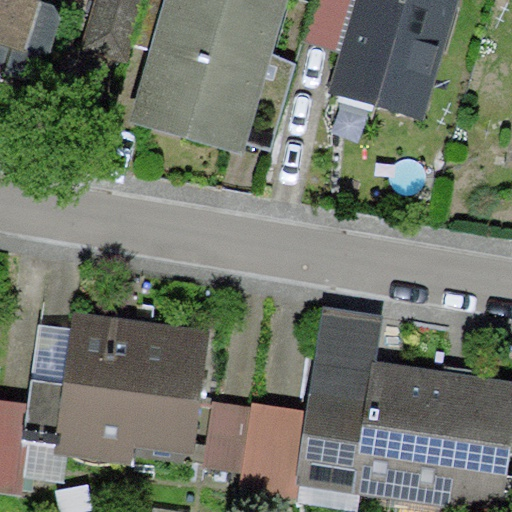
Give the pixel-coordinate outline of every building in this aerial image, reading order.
[(38,0),(0,0),(0,102),(24,109),(51,6),(38,3),(38,0)] [(100,0),(89,48),(129,57),(132,44),(142,0),(100,0)] [(145,0),(132,44),(167,52),(179,0),(145,0)] [(223,0),(222,7),(193,0),(179,0),(167,52),(151,117),(181,124),(187,100),(250,115),(276,0),(223,0)] [(353,0),(317,0),(306,38),(339,48),(353,0)] [(367,0),(339,88),(413,111),(449,0),(367,0)] [(200,342),(79,321),(67,396),(58,454),(177,473),(200,342)] [(378,357),(322,351),(310,470),(503,490),(511,401),(511,384),(376,371),(378,357)] [(67,396),(24,389),(14,447),(58,454),(67,396)] [(214,408),(208,463),(247,467),(252,412),(214,408)] [(306,417),(252,412),(247,467),(245,487),(298,492),(306,417)]
